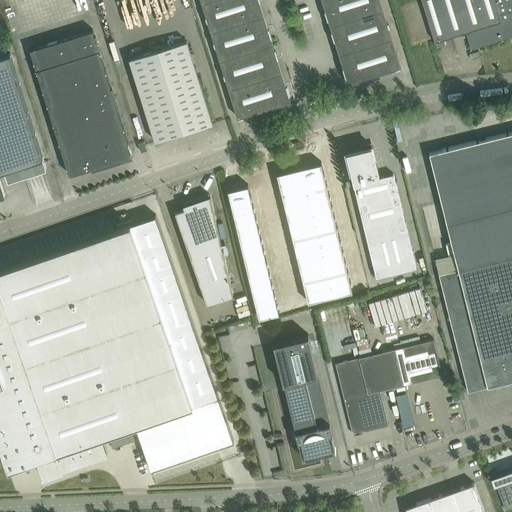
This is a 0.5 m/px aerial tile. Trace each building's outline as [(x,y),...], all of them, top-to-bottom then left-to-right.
[(291,101),(288,94),(290,93),(287,84),(281,86),(278,77),(279,77),(276,67),(275,67),(273,59),(278,57),(275,47),(274,48),(271,36),(272,36),(269,26),(263,28),(260,20),(261,20),(258,10),(257,10),(255,1),(259,0),(326,0),(329,7),(324,9),(327,19),(328,18),(331,30),(330,30),(333,40),(339,38),(342,47),(341,47),(344,56),(345,56),(347,65),(343,66),(342,66),(345,76),(346,76),(348,83),(359,80),(359,79),(401,65),(380,0),(200,0),(237,117),(280,103),(280,105),(291,101)] [(511,0),(422,0),(434,40),(465,31),(471,48),(511,35),(511,0)] [(92,28),(30,48),(69,174),(132,154),(92,28)] [(186,40),(129,58),(155,140),(212,122),(186,40)] [(0,196),(5,195),(0,180),(0,171),(4,170),(19,165),(22,174),(40,168),(44,166),(45,169),(46,169),(10,52),(0,55),(0,196)] [(511,130),(429,152),(458,269),(439,274),(468,390),(511,379),(511,130)] [(147,149),(144,140),(138,142),(141,151),(147,149)] [(363,146),(345,150),(353,183),(354,183),(354,185),(376,276),(416,266),(393,173),(379,176),(372,147),(371,144),(363,146)] [(321,162),(310,164),(315,188),(326,185),(321,162)] [(310,164),(299,167),(304,190),(308,189),(315,188),(310,164)] [(299,167),(288,170),(293,193),(304,190),(299,167)] [(288,170),(277,172),(282,196),(293,193),(288,170)] [(247,184),(237,186),(243,210),(253,208),(247,184)] [(315,188),(308,189),(310,200),(329,195),(326,185),(315,188)] [(237,186),(227,189),(233,212),(243,210),(237,186)] [(293,193),(282,196),(285,206),(310,200),(308,189),(304,190),(293,193)] [(184,208),(175,211),(207,303),(232,294),(211,198),(210,194),(198,198),(195,202),(193,200),(183,204),(184,208)] [(329,195),(310,200),(313,210),(331,206),(329,195)] [(310,200),(285,206),(288,217),(313,210),(310,200)] [(331,206),(313,210),(315,221),(334,216),(331,206)] [(243,210),(233,212),(233,213),(236,223),(256,218),(253,208),(243,210)] [(313,210),(288,217),(290,227),(315,221),(313,210)] [(0,267),(0,446),(7,468),(36,458),(42,475),(44,474),(44,472),(62,466),(72,462),(107,450),(102,436),(136,423),(151,468),(234,440),(156,214),(130,222),(0,267)] [(334,216),(315,221),(318,231),(336,227),(334,216)] [(256,218),(236,223),(238,233),(258,228),(256,218)] [(315,221),(290,227),(293,238),(318,231),(315,221)] [(336,227),(318,231),(320,242),(339,237),(336,227)] [(258,228),(238,233),(241,244),(261,239),(258,228)] [(318,231),(293,238),(295,248),(320,242),(318,231)] [(339,237),(320,242),(323,252),(341,248),(339,237)] [(261,239),(241,244),(243,254),(263,249),(261,239)] [(320,242),(295,248),(298,258),(323,252),(320,242)] [(341,248),(323,252),(326,263),(344,258),(341,248)] [(263,249),(243,254),(246,265),(266,260),(263,249)] [(323,252),(298,258),(300,269),(326,263),(323,252)] [(344,258),(326,263),(328,273),(347,269),(344,258)] [(266,260),(246,265),(248,275),(268,270),(266,260)] [(326,263),(300,269),(303,279),(328,273),(326,263)] [(347,269),(328,273),(331,284),(349,279),(347,269)] [(268,270),(248,275),(251,285),(271,281),(268,270)] [(328,273),(303,279),(305,290),(331,284),(328,273)] [(417,287),(423,311),(443,306),(435,275),(425,278),(427,284),(417,287)] [(349,279),(331,284),(333,294),(352,290),(349,279)] [(271,281),(251,285),(253,296),(273,291),(271,281)] [(331,284),(305,290),(308,300),(333,294),(331,284)] [(422,323),(437,320),(435,309),(422,312),(416,288),(376,298),(382,322),(420,313),(422,323)] [(273,291),(253,296),(256,306),(276,301),(273,291)] [(367,297),(372,315),(378,313),(373,295),(367,297)] [(276,301),(256,306),(258,317),(277,312),(277,313),(278,312),(276,301)] [(295,429),(298,440),(302,457),(335,449),(331,432),(332,432),(308,333),(273,342),(283,381),(284,381),(295,429)] [(442,374),(433,338),(335,362),(353,433),(388,424),(380,389),(442,374)] [(414,435),(425,432),(416,397),(405,400),(414,435)] [(276,453),(283,452),(281,442),(274,443),(276,453)] [(511,467),(491,475),(494,485),(496,484),(505,509),(511,506),(511,467)] [(484,511),(474,482),(405,506),(406,511),(484,511)]
